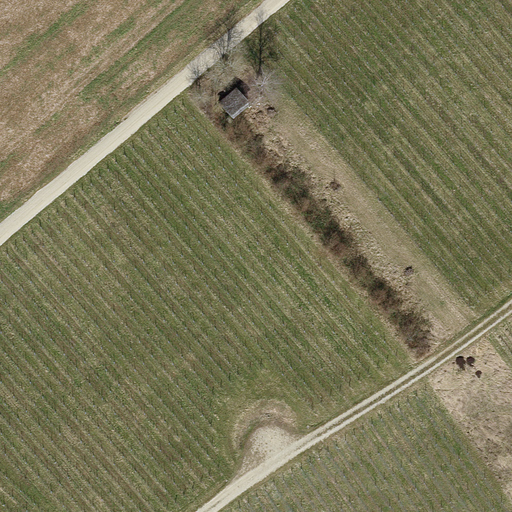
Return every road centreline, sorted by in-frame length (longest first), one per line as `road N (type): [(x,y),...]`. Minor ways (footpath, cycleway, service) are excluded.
road 1 (track): [(200,511),(511,305)]
road 2 (track): [(0,233),(272,0)]
